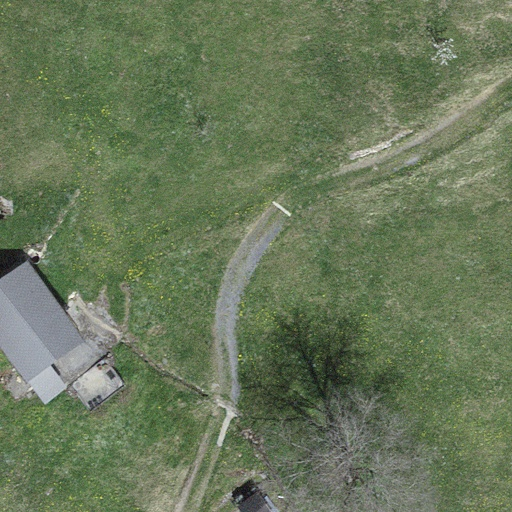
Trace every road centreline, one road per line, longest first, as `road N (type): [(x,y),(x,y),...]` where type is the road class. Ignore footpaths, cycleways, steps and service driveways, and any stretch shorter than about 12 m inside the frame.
road 1 (track): [(182,511),(220,430),(234,284),(283,208),(327,180),(375,172),(511,92)]
road 2 (track): [(89,276),(242,200),(327,180)]
